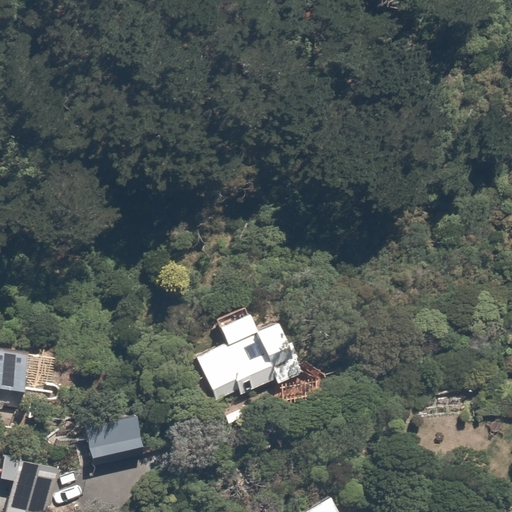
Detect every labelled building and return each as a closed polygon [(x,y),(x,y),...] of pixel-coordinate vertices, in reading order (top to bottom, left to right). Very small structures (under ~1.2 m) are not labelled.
[(253,306),(221,320),(229,339),(199,352),(215,390),(278,363),(271,348),(296,336),(286,314),(261,325),(253,306)] [(65,400),(70,358),(26,353),(28,337),(0,333),(0,382),(26,386),(25,396),(65,400)] [(139,419),(87,429),(94,461),(146,451),(139,419)] [(4,451),(0,471),(0,473),(13,476),(6,510),(17,511),(47,511),(58,462),(4,451)] [(341,511),(331,494),(300,511),(341,511)]
